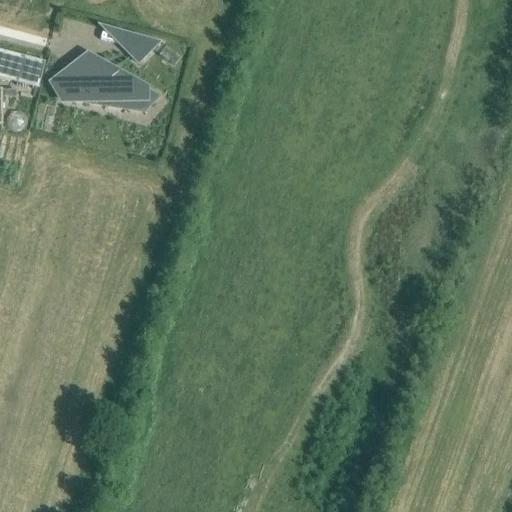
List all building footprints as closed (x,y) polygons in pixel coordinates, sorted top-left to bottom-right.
[(130,37),(125,56),(137,68),(157,47),(158,44),(130,37)] [(0,77),(17,82),(24,59),(0,52),(0,77)] [(88,54),(48,85),(60,106),(146,106),(146,89),(88,54)] [(24,59),(17,82),(37,87),(43,64),(24,59)] [(0,162),(18,166),(21,145),(2,142),(0,156),(0,162)]
